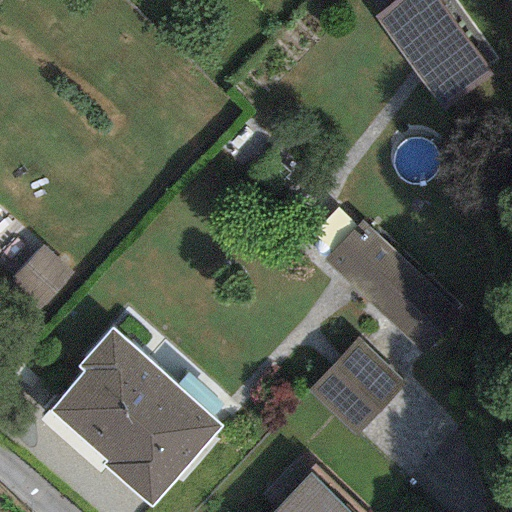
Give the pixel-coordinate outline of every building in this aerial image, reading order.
[(489,79),(434,0),(376,0),(386,14),(375,21),(439,113),(489,79)] [(451,306),(358,223),(325,260),(417,343),(451,306)] [(210,422),(108,327),(37,403),(139,498),(210,422)] [(400,388),(351,341),(304,391),(353,437),(400,388)] [(344,511),(301,469),(258,511),(344,511)]
